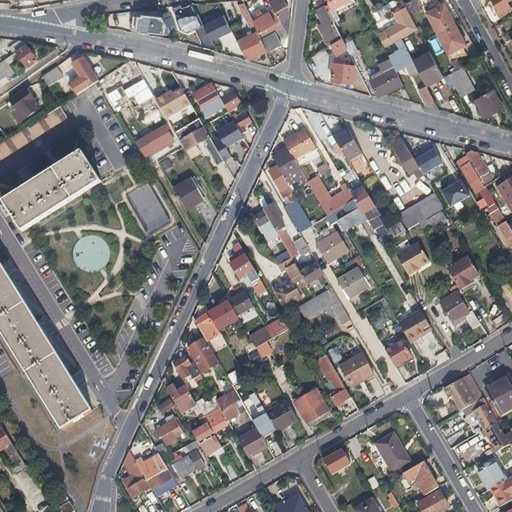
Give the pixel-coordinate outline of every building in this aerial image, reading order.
[(284,26),(288,34),(290,17),(288,17),(288,9),(283,0),(267,0),(273,9),(280,20),(284,26)] [(322,0),(313,0),(312,8),(317,10),(325,26),(319,29),(327,46),(331,43),(342,37),(333,21),(322,0)] [(322,0),(333,21),(339,18),(336,13),(355,3),(353,0),(322,0)] [(410,0),(408,1),(414,12),(422,8),(417,0),(410,0)] [(487,0),(498,17),(510,9),(506,1),(504,0),(487,0)] [(252,20),(244,1),(238,4),(249,27),(254,25),(252,20)] [(408,1),(404,4),(405,6),(410,15),(414,12),(408,1)] [(426,12),(437,33),(454,23),(443,3),(426,12)] [(180,5),(173,8),(177,18),(185,15),(188,24),(198,21),(191,4),(182,8),(180,5)] [(384,31),(377,34),(384,48),(401,38),(417,29),(410,15),(405,6),(391,13),(397,23),(383,31),(384,31)] [(258,32),(280,20),(273,9),(252,20),(254,25),(257,31),(258,32)] [(214,11),(204,13),(208,26),(218,24),(214,11)] [(164,22),(164,20),(162,16),(141,14),(141,16),(133,16),(131,30),(139,30),(139,32),(149,33),(149,32),(164,33),(164,22)] [(164,22),(166,26),(174,23),(171,17),(164,20),(164,22)] [(454,23),(437,33),(448,53),(450,52),(453,57),(467,53),(462,46),(466,44),(454,23)] [(266,50),(288,39),(288,34),(284,26),(261,39),(266,50)] [(246,60),(266,50),(261,39),(260,37),(258,32),(257,31),(239,39),(236,32),(233,33),(246,60)] [(345,43),(344,42),(342,37),(331,43),(337,53),(347,48),(345,43)] [(351,40),(345,43),(347,48),(352,57),(359,54),(351,40)] [(434,54),(440,51),(435,40),(430,42),(434,54)] [(25,45),(30,42),(18,41),(9,47),(14,54),(16,52),(25,45)] [(36,61),(25,45),(16,52),(27,67),(36,61)] [(388,55),(390,58),(395,68),(404,64),(410,74),(418,70),(412,60),(405,47),(388,55)] [(418,70),(424,82),(441,73),(429,51),(412,60),(418,70)] [(69,83),(77,94),(97,81),(82,57),(71,64),(80,77),(69,83)] [(455,70),(461,66),(456,57),(449,61),(455,70)] [(370,79),(378,95),(383,93),(403,83),(395,68),(390,58),(379,64),(383,73),(370,79)] [(0,63),(0,68),(6,78),(14,73),(5,60),(0,63)] [(324,79),(365,83),(355,64),(326,61),(324,79)] [(63,76),(56,66),(42,77),(48,86),(63,76)] [(448,74),(459,97),(474,89),(461,66),(455,70),(448,74)] [(222,100),(212,83),(192,94),(206,116),(225,106),(222,100)] [(419,89),(427,105),(436,105),(426,85),(419,89)] [(165,92),(155,98),(157,101),(165,116),(190,102),(182,89),(181,87),(167,95),(165,92)] [(25,89),(9,100),(16,109),(12,112),(20,122),(39,108),(25,89)] [(492,89),(475,100),(485,116),(502,106),(492,89)] [(241,104),(234,93),(222,100),(225,106),(228,111),(241,104)] [(66,117),(59,106),(20,130),(6,139),(0,142),(0,159),(39,135),(37,132),(43,129),(45,131),(66,117)] [(243,126),(251,121),(247,114),(234,121),(242,134),(246,132),(243,126)] [(218,164),(224,161),(214,144),(200,119),(175,132),(183,146),(185,150),(206,139),(208,142),(205,144),(218,164)] [(343,121),(329,129),(344,154),(358,146),(343,121)] [(139,147),(144,155),(172,138),(164,125),(136,142),(139,147)] [(304,130),(283,142),(288,150),(294,159),(310,150),(312,153),(318,149),(313,140),(311,141),(304,130)] [(214,144),(224,161),(232,156),(222,139),(214,144)] [(420,168),(402,139),(392,144),(408,172),(413,169),(421,183),(423,182),(426,180),(420,168)] [(288,150),(272,159),(277,167),(288,185),(304,177),(294,159),(288,150)] [(477,151),(471,150),(466,152),(467,155),(485,185),(492,181),(487,172),(488,171),(477,151)] [(81,151),(3,201),(22,231),(100,181),(81,151)] [(485,185),(467,155),(457,161),(475,193),(479,191),(488,206),(495,202),(485,185)] [(434,160),(420,168),(426,180),(433,191),(435,193),(437,196),(439,200),(453,192),(441,172),(434,160)] [(319,177),(330,173),(326,163),(315,167),(319,177)] [(285,196),(289,203),(296,198),(288,185),(277,167),(268,172),(279,191),(283,189),(286,196),(285,196)] [(511,177),(497,186),(511,211),(511,177)] [(173,188),(186,210),(204,199),(192,178),(173,188)] [(426,180),(423,182),(431,195),(435,193),(433,191),(426,180)] [(364,187),(351,194),(354,199),(366,219),(373,230),(382,225),(375,214),(373,215),(368,206),(373,203),(364,187)] [(351,194),(348,188),(320,204),(326,215),(332,211),(349,202),(354,199),(351,194)] [(418,223),(443,207),(439,200),(437,196),(401,217),(408,229),(418,223)] [(289,203),(284,206),(298,231),(311,224),(296,198),(289,203)] [(361,223),(366,219),(354,199),(349,202),(354,211),(338,221),(344,230),(360,221),(361,223)] [(158,201),(137,208),(146,232),(166,225),(158,201)] [(279,235),(288,252),(292,257),(297,254),(283,231),(285,230),(282,227),(285,225),(273,204),(263,209),(264,211),(276,231),(279,235)] [(276,231),(264,211),(256,216),(260,225),(259,226),(263,233),(265,232),(269,241),(279,235),(276,231)] [(441,211),(426,220),(430,228),(446,218),(441,211)] [(511,230),(506,221),(499,225),(511,246),(511,230)] [(394,238),(406,230),(401,224),(390,230),(394,238)] [(337,232),(316,244),(327,262),(348,250),(337,232)] [(309,249),(301,236),(293,242),(300,254),(309,249)] [(259,277),(240,243),(233,247),(239,257),(231,261),(236,271),(242,267),(251,282),(259,277)] [(418,243),(397,256),(408,275),(430,262),(418,243)] [(288,252),(275,259),(278,265),(282,263),(292,257),(288,252)] [(447,268),(449,272),(458,287),(479,274),(467,256),(447,268)] [(292,257),(282,263),(286,269),(295,263),(292,257)] [(0,329),(62,429),(92,410),(0,261),(0,329)] [(297,289),(307,283),(295,263),(286,269),(297,289)] [(358,267),(338,280),(349,298),(369,285),(358,267)] [(259,277),(251,282),(255,289),(264,284),(259,277)] [(341,325),(351,320),(331,286),(315,296),(298,306),(306,319),(329,305),(341,325)] [(387,302),(398,322),(404,319),(406,321),(421,311),(408,289),(387,302)] [(246,292),(229,302),(237,315),(253,306),(246,292)] [(453,322),(464,315),(469,312),(456,292),(440,302),(453,322)] [(229,301),(208,313),(219,330),(239,318),(237,315),(229,302),(229,301)] [(473,328),(481,323),(473,310),(469,312),(464,315),(473,328)] [(206,314),(194,321),(204,337),(206,341),(215,335),(209,323),(210,322),(206,314)] [(256,348),(272,338),(266,327),(249,336),(256,348)] [(206,341),(204,337),(188,347),(202,371),(218,362),(215,356),(206,341)] [(395,366),(412,357),(402,341),(385,350),(395,366)] [(353,387),(374,375),(361,353),(340,365),(353,387)] [(185,355),(172,362),(182,378),(190,373),(191,377),(199,373),(193,362),(190,363),(185,355)] [(345,400),(353,414),(359,410),(337,374),(327,355),(317,361),(328,380),(330,379),(338,393),(331,397),(337,405),(345,400)] [(485,397),(471,373),(446,388),(451,397),(452,397),(459,393),(461,397),(457,398),(464,409),(472,405),(485,397)] [(511,410),(511,379),(509,373),(486,387),(503,415),(511,410)] [(182,378),(171,384),(175,390),(185,384),(182,378)] [(171,384),(166,387),(180,411),(196,402),(185,384),(175,390),(171,384)] [(317,389),(295,403),(310,427),(332,414),(317,389)] [(258,408),(263,406),(255,392),(250,395),(258,408)] [(452,397),(461,411),(464,409),(457,398),(461,397),(459,393),(452,397)] [(497,418),(485,397),(472,405),(475,410),(474,411),(485,429),(486,428),(499,421),(497,418)] [(277,429),(278,431),(298,419),(286,399),(266,411),(271,419),(277,429)] [(161,415),(172,408),(167,400),(156,407),(161,415)] [(211,410),(218,406),(215,400),(200,409),(201,411),(203,415),(211,410)] [(439,416),(447,414),(445,407),(436,409),(439,416)] [(207,422),(213,431),(218,440),(222,438),(217,430),(226,425),(220,415),(216,418),(211,410),(203,415),(207,422)] [(201,411),(185,420),(192,431),(207,422),(203,415),(201,411)] [(263,437),(277,429),(271,419),(266,411),(252,420),(257,427),(263,437)] [(167,422),(154,430),(159,438),(162,436),(165,442),(183,432),(173,413),(165,418),(167,422)] [(486,428),(499,450),(511,443),(505,434),(499,421),(486,428)] [(197,439),(200,444),(205,441),(202,438),(213,431),(207,422),(192,431),(197,439)] [(17,452),(2,427),(0,428),(0,449),(5,447),(11,456),(17,452)] [(260,451),(268,446),(263,437),(257,427),(237,438),(247,454),(258,448),(260,451)] [(394,469),(412,458),(394,431),(377,442),(394,469)] [(189,450),(200,444),(197,439),(186,445),(189,450)] [(162,443),(156,447),(159,453),(162,459),(167,456),(169,455),(162,443)] [(470,453),(468,443),(452,446),(454,457),(470,453)] [(247,454),(249,458),(260,451),(258,448),(247,454)] [(135,461),(129,449),(126,456),(138,477),(125,484),(132,497),(151,486),(147,480),(135,461)] [(352,464),(346,454),(344,450),(325,460),(334,474),(352,465),(352,464)] [(162,459),(168,468),(173,477),(174,479),(185,473),(192,469),(195,467),(197,469),(205,464),(197,451),(172,465),(167,456),(162,459)] [(135,461),(147,480),(162,471),(168,468),(162,459),(159,453),(144,462),(141,457),(135,461)] [(231,477),(238,473),(228,457),(221,461),(231,477)] [(440,485),(425,459),(404,472),(409,481),(417,476),(427,493),(440,485)] [(480,470),(490,489),(492,488),(507,479),(496,460),(480,470)] [(147,480),(151,486),(152,489),(173,477),(168,468),(162,471),(147,480)] [(192,469),(185,473),(187,477),(195,472),(192,469)] [(511,476),(507,479),(492,488),(503,505),(511,500),(511,476)] [(438,511),(450,506),(442,491),(430,498),(429,497),(420,502),(425,511),(438,511)] [(286,500),(287,503),(300,495),(299,492),(286,500)] [(395,492),(386,494),(389,506),(397,504),(395,492)] [(286,500),(276,506),(279,511),(310,511),(308,508),(305,509),(304,507),(306,505),(300,495),(287,503),(286,500)] [(358,511),(382,511),(374,498),(356,508),(358,511)] [(62,511),(70,511),(75,510),(69,500),(59,506),(62,511)]
